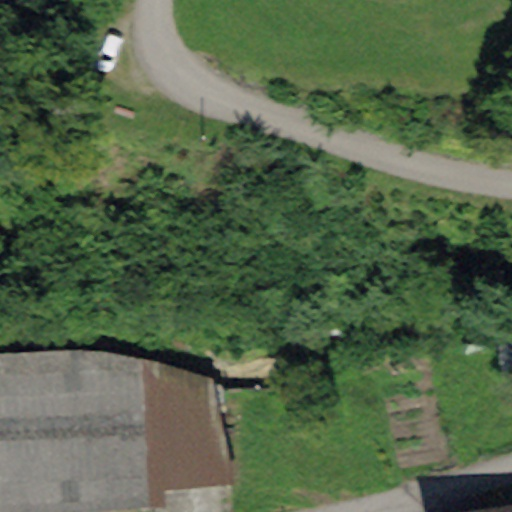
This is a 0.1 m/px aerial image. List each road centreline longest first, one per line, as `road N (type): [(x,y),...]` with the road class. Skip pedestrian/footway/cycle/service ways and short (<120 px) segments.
road 1 (unclassified): [(511,183),(422,169),(232,106),(186,76),(159,32),(160,0)]
road 2 (unclassified): [(392,511),(511,469)]
